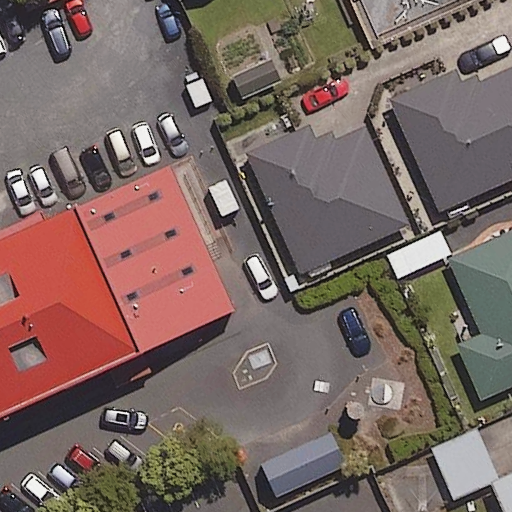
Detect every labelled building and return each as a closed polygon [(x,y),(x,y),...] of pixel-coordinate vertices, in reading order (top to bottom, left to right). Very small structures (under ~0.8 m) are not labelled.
[(351,0),(362,24),(416,0),(351,0)] [(511,5),(467,25),(504,110),(493,115),(511,158),(511,5)] [(410,225),(364,127),(333,141),(301,132),(247,157),(303,276),(410,225)] [(0,236),(0,417),(237,312),(170,161),(0,236)] [(439,231),(388,254),(400,279),(451,256),(439,231)] [(511,234),(447,263),(480,339),(457,350),(481,405),(511,391),(511,234)] [(452,499),(498,479),(477,430),(431,450),(452,499)] [(335,431),(265,463),(280,496),(350,464),(335,431)] [(511,511),(511,478),(489,488),(499,511),(511,511)]
